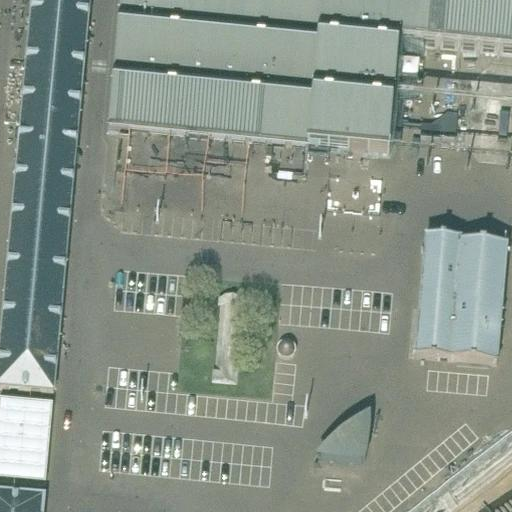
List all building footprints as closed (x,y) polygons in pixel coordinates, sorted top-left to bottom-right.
[(90,0),(32,0),(0,349),(0,391),(54,396),(90,0)] [(511,0),(121,0),(109,132),(117,133),(167,138),(305,151),(323,153),(389,159),(400,48),(511,58),(511,0)] [(460,245),(460,243),(426,240),(416,361),(426,362),(497,368),(507,249),(460,245)] [(238,386),(245,300),(226,299),(218,303),(218,307),(220,307),(215,374),(213,374),(212,384),(238,386)] [(0,483),(45,488),(52,408),(0,403),(0,483)] [(363,479),(368,428),(310,474),(363,479)] [(511,511),(511,493),(471,511),(511,511)] [(0,511),(43,511),(44,499),(0,495),(0,511)]
